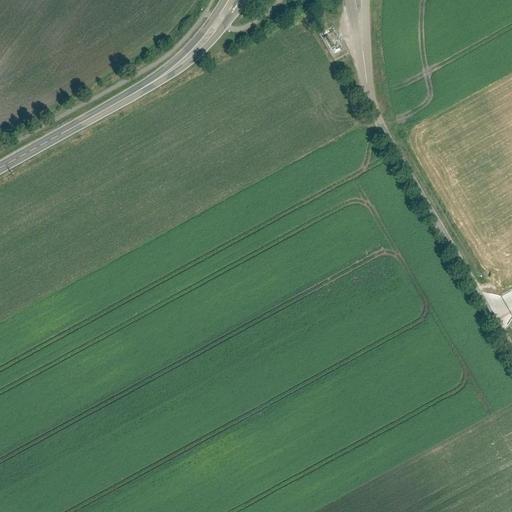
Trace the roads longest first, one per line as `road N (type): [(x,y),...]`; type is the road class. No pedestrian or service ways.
road 1 (unclassified): [(360,0),(373,110),(511,351)]
road 2 (secondary): [(0,167),(161,76),(218,22)]
